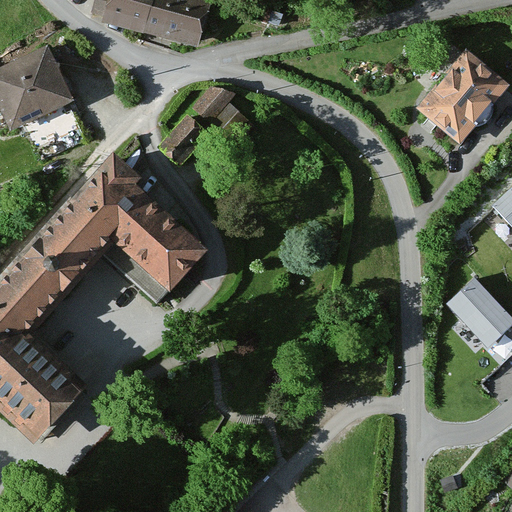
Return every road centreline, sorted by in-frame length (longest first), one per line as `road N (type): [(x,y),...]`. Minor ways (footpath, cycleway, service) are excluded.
road 1 (tertiary): [(410,511),(411,260),(396,183),(369,144),(331,112),(269,82),(192,67)]
road 2 (residential): [(482,0),(229,50),(192,67)]
road 3 (residential): [(0,269),(192,67)]
road 4 (tertiary): [(192,67),(86,30),(54,0)]
